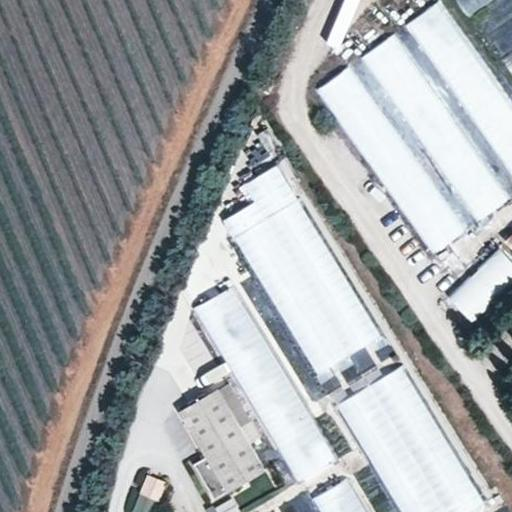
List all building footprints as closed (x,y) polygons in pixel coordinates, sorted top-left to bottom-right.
[(430,253),(511,197),(511,102),(442,0),(436,0),(399,25),(400,27),(353,58),(355,60),(316,86),(430,253)] [(349,24),(360,0),(343,0),(335,17),(349,24)] [(511,0),(455,0),(479,37),(511,15),(511,0)] [(331,362),(377,337),(280,159),(242,180),(252,199),(225,214),(296,345),(276,356),(236,282),(196,303),(293,481),(336,458),(307,404),(343,385),(331,362)] [(511,257),(500,245),(448,294),(477,324),(511,292),(511,257)] [(201,385),(225,370),(204,336),(187,346),(194,358),(188,362),(201,385)] [(332,393),(400,511),(467,511),(483,503),(399,355),(332,393)] [(212,498),(264,467),(215,387),(177,410),(204,455),(191,463),(212,498)] [(131,509),(137,511),(152,511),(168,480),(148,471),(131,509)] [(372,511),(352,473),(290,504),(294,511),(307,511),(323,504),(327,511),(372,511)] [(233,495),(211,504),(213,511),(239,511),(240,511),(233,495)]
